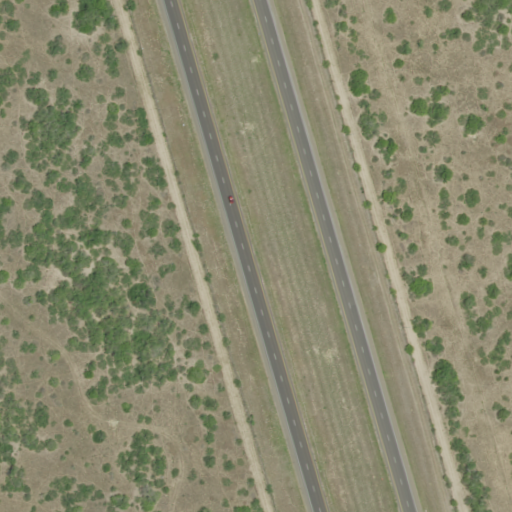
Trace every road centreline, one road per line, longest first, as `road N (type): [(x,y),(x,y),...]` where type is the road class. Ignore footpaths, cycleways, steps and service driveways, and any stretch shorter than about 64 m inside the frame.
road 1 (trunk): [(415,511),(264,0)]
road 2 (trunk): [(174,0),(322,511)]
